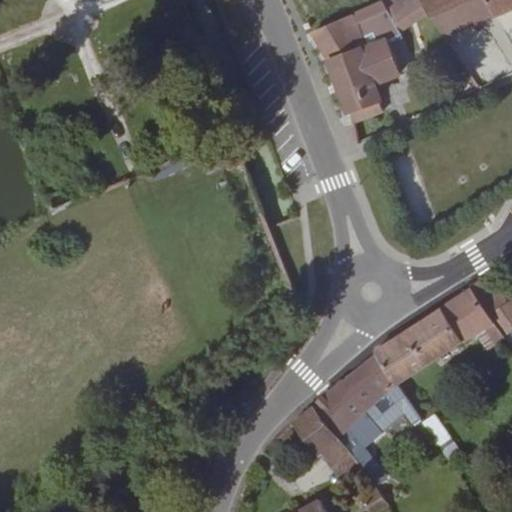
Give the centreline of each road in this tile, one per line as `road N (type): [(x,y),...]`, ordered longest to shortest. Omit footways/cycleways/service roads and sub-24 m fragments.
road 1 (tertiary): [(261,0),(370,292)]
road 2 (tertiary): [(216,511),(239,449),(370,292)]
road 3 (residential): [(370,292),(445,276),(511,233)]
